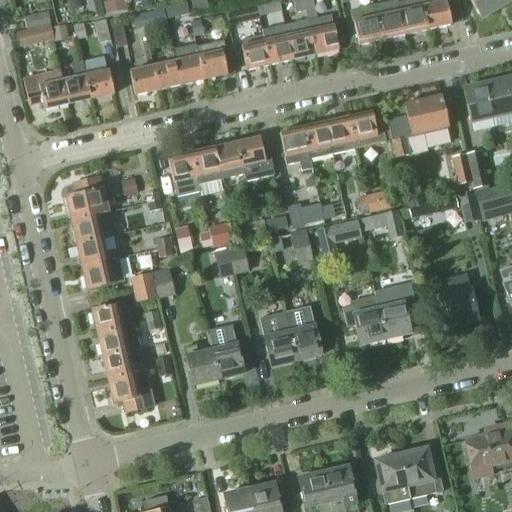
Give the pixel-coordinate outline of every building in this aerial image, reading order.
[(84,0),(89,19),(103,16),(99,0),(84,0)] [(149,0),(145,0),(141,1),(142,8),(151,6),(149,0)] [(189,0),(194,13),(207,9),(204,0),(189,0)] [(291,0),(295,13),(304,11),(301,0),(291,0)] [(301,0),(304,11),(314,9),(311,0),(301,0)] [(396,0),(374,5),(376,17),(382,41),(404,35),(399,12),(397,3),(396,0)] [(410,0),(397,3),(399,12),(404,35),(427,30),(420,0),(410,0)] [(420,0),(427,30),(450,25),(444,0),(420,0)] [(500,8),(494,0),(469,0),(480,17),(484,15),(487,16),(500,8)] [(511,0),(494,0),(500,8),(511,0)] [(109,5),(102,7),(104,14),(112,13),(127,10),(125,1),(110,4),(109,5)] [(257,7),(260,22),(269,20),(266,5),(257,7)] [(352,24),(345,25),(349,44),(356,42),(357,46),(382,41),(376,17),(374,5),(349,11),(352,22),(352,24)] [(250,24),(260,22),(257,7),(247,10),(250,24)] [(307,21),(315,56),(338,50),(330,16),(316,19),(314,9),(304,11),(307,21)] [(68,11),(57,13),(59,23),(70,21),(68,11)] [(26,31),(50,26),(47,12),(23,17),(26,31)] [(141,15),(144,27),(152,26),(149,13),(141,15)] [(134,30),(144,27),(141,15),(132,17),(134,30)] [(98,44),(109,41),(105,21),(93,23),(98,44)] [(191,23),(194,36),(202,35),(199,21),(191,23)] [(293,60),(315,56),(307,21),(284,26),(284,28),(286,35),(293,60)] [(184,39),(194,36),(191,23),(181,25),(184,39)] [(63,25),(50,28),(53,39),(53,40),(53,41),(66,38),(63,25)] [(73,27),(76,40),(85,38),(82,25),(73,27)] [(29,45),(53,40),(50,26),(26,31),(29,45)] [(116,49),(127,47),(123,26),(112,27),(116,49)] [(293,60),(286,35),(284,28),(263,32),(270,66),(293,60)] [(245,71),(270,66),(263,32),(261,33),(262,36),(241,40),(240,47),(245,71)] [(196,47),(204,80),(226,75),(221,52),(224,52),(222,41),(196,47)] [(204,80),(196,47),(196,46),(195,47),(197,57),(176,62),(181,85),(204,80)] [(82,62),(90,100),(113,95),(108,71),(106,71),(103,58),(82,62)] [(68,105),(90,100),(82,62),(72,65),(76,78),(62,81),(68,105)] [(158,91),(181,85),(176,62),(153,67),(158,91)] [(134,96),(158,91),(153,67),(128,73),(134,96)] [(44,111),(68,105),(62,81),(62,79),(60,72),(22,80),(28,106),(42,103),(44,111)] [(491,119),(511,114),(511,112),(504,79),(483,84),(491,119)] [(469,124),(491,119),(483,84),(461,89),(469,124)] [(411,137),(446,129),(439,96),(436,97),(435,95),(426,97),(426,100),(403,105),(411,137)] [(348,118),(353,142),(355,150),(385,144),(381,125),(374,126),(371,113),(348,118)] [(344,144),(353,142),(348,118),(324,124),(332,155),(345,152),(344,144)] [(310,160),(332,155),(324,124),(302,129),(310,160)] [(309,160),(310,160),(302,129),(279,134),(285,166),(298,163),(300,172),(311,169),(309,160)] [(236,143),(236,145),(242,167),(242,172),(243,175),(245,182),(272,176),(267,150),(261,152),(258,138),(236,143)] [(391,142),(395,159),(410,155),(406,138),(391,142)] [(242,172),(236,145),(236,143),(213,148),(221,180),(243,175),(242,172)] [(198,185),(221,180),(213,148),(190,153),(198,185)] [(465,155),(471,183),(472,189),(487,185),(480,151),(465,155)] [(199,193),(198,185),(190,153),(167,159),(175,198),(199,193)] [(471,183),(465,155),(450,158),(456,186),(471,183)] [(501,166),(505,183),(511,181),(511,172),(510,164),(501,166)] [(75,196),(65,198),(70,221),(96,216),(96,217),(108,214),(99,178),(72,184),(75,196)] [(133,180),(121,182),(125,197),(136,194),(133,180)] [(508,217),(511,216),(511,184),(502,187),(508,217)] [(147,205),(159,202),(157,193),(145,196),(147,205)] [(463,224),(479,220),(473,193),(457,196),(463,224)] [(366,196),(369,211),(376,209),(373,195),(366,196)] [(357,213),(369,211),(366,196),(354,199),(357,213)] [(159,202),(147,205),(149,212),(161,210),(159,202)] [(291,228),(303,226),(298,205),(287,208),(291,228)] [(320,207),(324,221),(332,219),(329,205),(320,207)] [(357,221),(360,233),(386,226),(389,239),(402,236),(396,212),(357,221)] [(96,216),(70,221),(75,245),(101,239),(113,236),(108,214),(96,217),(96,216)] [(284,218),(265,221),(267,232),(286,229),(284,218)] [(254,223),(257,236),(265,234),(263,221),(254,223)] [(332,239),(360,233),(357,221),(316,231),(322,255),(335,252),(332,239)] [(247,238),(257,236),(254,223),(244,225),(247,238)] [(180,253),(192,251),(186,228),(174,231),(180,253)] [(267,239),(272,259),(281,257),(279,251),(293,247),(297,263),(311,260),(304,230),(267,239)] [(201,248),(212,246),(209,233),(198,235),(201,248)] [(158,251),(170,248),(170,247),(171,247),(169,237),(155,241),(158,251)] [(101,239),(75,245),(80,268),(118,260),(118,259),(106,261),(101,239)] [(230,250),(236,275),(248,272),(241,247),(230,250)] [(170,248),(158,251),(159,259),(172,256),(170,248)] [(219,279),(236,275),(230,250),(213,253),(219,279)] [(112,284),(123,282),(118,260),(80,268),(86,291),(112,285),(112,284)] [(511,267),(499,272),(503,284),(502,284),(511,313),(511,267)] [(154,286),(158,299),(174,296),(168,269),(152,273),(154,286)] [(133,290),(154,286),(152,273),(130,278),(133,290)] [(453,328),(461,326),(461,325),(476,322),(469,291),(465,275),(439,281),(443,297),(442,297),(449,328),(453,327),(453,328)] [(136,304),(158,299),(154,286),(133,290),(136,304)] [(386,341),(378,308),(377,308),(374,298),(355,302),(349,308),(342,310),(346,329),(354,327),(359,348),(386,341)] [(116,304),(90,310),(95,334),(134,325),(128,302),(116,305),(116,304)] [(378,308),(386,341),(411,336),(403,302),(378,308)] [(309,308),(285,313),(297,362),(321,356),(309,308)] [(145,322),(158,319),(156,312),(144,314),(145,322)] [(285,313),(258,320),(260,330),(269,368),(297,362),(285,313)] [(158,319),(145,322),(148,332),(160,329),(158,319)] [(134,325),(95,334),(101,357),(127,351),(139,348),(134,325)] [(231,326),(207,332),(211,350),(219,380),(243,375),(234,337),(231,326)] [(219,380),(211,350),(197,353),(195,346),(183,348),(192,387),(219,380)] [(106,380),(132,374),(127,351),(101,357),(106,380)] [(156,369),(169,366),(167,358),(155,361),(156,369)] [(171,376),(169,366),(156,369),(159,378),(171,376)] [(132,374),(106,380),(112,404),(122,402),(125,413),(145,409),(142,397),(138,398),(132,374)] [(474,481),(497,476),(495,467),(511,463),(511,446),(507,424),(491,428),(492,433),(464,439),(474,481)] [(400,455),(411,500),(442,492),(439,478),(432,480),(426,449),(400,455)] [(384,506),(411,500),(400,455),(373,461),(384,506)] [(322,473),(329,501),(343,498),(345,507),(355,505),(346,468),(322,473)] [(331,511),(329,501),(322,473),(297,478),(304,511),(331,511)] [(248,490),(253,511),(278,511),(272,484),(248,490)] [(226,511),(253,511),(248,490),(223,495),(226,511)] [(168,511),(164,497),(144,502),(146,511),(168,511)] [(194,511),(208,511),(206,499),(192,503),(194,511)]
